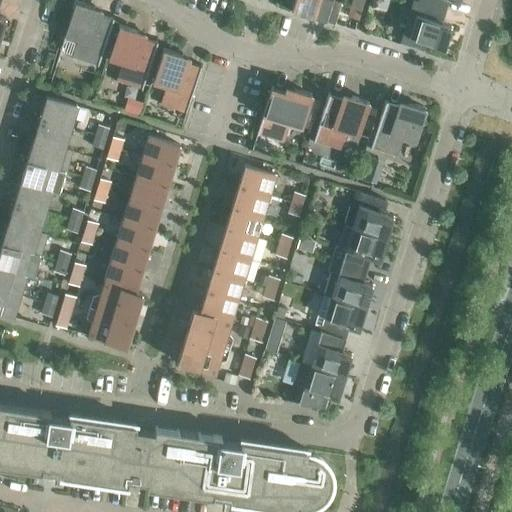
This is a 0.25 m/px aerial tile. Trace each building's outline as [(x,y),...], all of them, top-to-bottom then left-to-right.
[(65,34),(78,38),(73,55),(98,63),(97,65),(98,65),(113,16),(112,15),(111,17),(92,11),(93,6),(75,0),(65,34)] [(293,0),(291,10),(325,20),(330,0),(293,0)] [(351,0),(350,5),(361,8),(363,0),(351,0)] [(413,0),(400,43),(423,50),(425,42),(443,48),(450,25),(440,21),(444,10),(417,2),(418,1),(415,0),(413,0)] [(417,0),(418,1),(417,2),(444,10),(446,0),(454,0),(458,1),(457,0),(417,0)] [(361,8),(350,5),(347,15),(358,18),(361,8)] [(137,30),(119,24),(109,58),(122,62),(117,79),(142,87),(141,89),(142,89),(157,39),(156,39),(155,41),(135,34),(137,30)] [(160,103),(186,111),(201,63),(200,63),(199,64),(179,58),(181,53),(163,48),(152,82),(166,86),(160,103)] [(257,133),(258,133),(283,141),(288,123),(301,127),(311,93),(294,88),(292,93),(272,87),(273,85),(271,85),(257,133)] [(329,92),(328,92),(313,141),(314,142),(314,140),(340,147),(345,130),(358,134),(368,100),(350,95),(349,100),(329,94),(329,92)] [(46,95),(40,117),(71,127),(77,106),(84,108),(85,107),(46,95)] [(386,99),(385,99),(371,149),(372,147),(397,155),(402,137),(415,141),(425,107),(407,102),(406,107),(386,100),(386,99)] [(71,127),(40,117),(33,138),(65,148),(65,147),(71,127)] [(95,134),(105,137),(109,127),(98,123),(95,134)] [(105,137),(95,134),(91,145),(102,148),(105,137)] [(148,134),(141,155),(173,165),(179,143),(148,134)] [(109,146),(120,149),(123,139),(112,135),(109,146)] [(72,149),(65,147),(65,148),(33,138),(27,159),(65,171),(72,149)] [(120,149),(109,146),(106,157),(117,160),(120,149)] [(141,155),(135,176),(166,186),(173,165),(141,155)] [(65,171),(27,159),(20,180),(52,189),(52,190),(59,192),(65,171)] [(244,163),(238,185),(269,194),(276,173),(244,163)] [(82,176),(93,179),(96,168),(85,165),(82,176)] [(93,179),(82,176),(79,186),(90,190),(93,179)] [(135,176),(129,197),(160,207),(166,186),(135,176)] [(96,188),(107,191),(110,180),(100,177),(96,188)] [(46,210),(52,190),(52,189),(20,180),(14,201),(46,210)] [(231,206),(263,215),(269,194),(238,185),(231,206)] [(107,191),(96,188),(93,199),(104,202),(107,191)] [(356,189),(345,224),(386,237),(392,214),(383,211),(386,199),(356,189)] [(291,201),(301,204),(305,194),(294,190),(291,201)] [(129,197),(122,218),(154,228),(160,207),(129,197)] [(39,231),(46,210),(14,201),(8,222),(39,231)] [(301,204),(291,201),(287,212),(298,215),(301,204)] [(318,210),(314,203),(309,201),(306,211),(305,212),(317,216),(318,210)] [(231,206),(225,227),(256,236),(263,215),(231,206)] [(69,218),(80,221),(83,210),(73,207),(69,218)] [(80,221),(69,218),(66,228),(77,232),(80,221)] [(116,239),(147,249),(154,228),(122,218),(116,239)] [(84,229),(94,233),(98,222),(87,219),(84,229)] [(8,222),(1,243),(40,254),(46,233),(39,231),(8,222)] [(386,237),(345,224),(338,246),(342,248),(338,260),(365,268),(369,256),(379,259),(386,237)] [(219,248),(250,257),(256,236),(225,227),(219,248)] [(94,233),(84,229),(80,240),(91,243),(94,233)] [(292,236),(281,232),(278,243),(289,246),(292,236)] [(298,236),(295,246),(310,251),(313,240),(298,236)] [(116,239),(109,260),(141,270),(147,249),(116,239)] [(40,254),(1,243),(0,246),(0,265),(26,273),(26,274),(33,276),(40,254)] [(289,246),(278,243),(275,254),(285,257),(289,246)] [(219,248),(212,269),(244,278),(250,257),(219,248)] [(57,259),(67,263),(71,252),(60,249),(57,259)] [(67,263),(57,259),(53,270),(64,273),(67,263)] [(141,270),(109,260),(103,281),(135,291),(135,290),(141,270)] [(365,268),(338,260),(334,271),(330,270),(323,293),(365,305),(372,283),(361,280),(365,268)] [(71,271),(82,275),(85,264),(74,261),(71,271)] [(0,287),(20,294),(26,274),(26,273),(0,265),(0,287)] [(212,269),(206,290),(237,299),(244,278),(212,269)] [(82,275),(71,271),(68,282),(78,285),(82,275)] [(302,276),(292,273),(290,279),(300,282),(302,276)] [(279,277),(268,274),(265,285),(276,288),(279,277)] [(103,281),(95,307),(134,319),(142,292),(135,290),(135,291),(103,281)] [(273,297),(275,290),(276,288),(265,285),(262,295),(272,299),(273,297)] [(0,287),(0,311),(21,318),(22,318),(14,315),(20,294),(0,287)] [(199,311),(231,320),(237,299),(206,290),(200,310),(199,311)] [(44,301),(55,305),(58,294),(47,291),(44,301)] [(61,303),(72,306),(75,296),(65,292),(61,303)] [(312,327),(317,328),(344,337),(348,325),(358,328),(365,305),(323,293),(312,327)] [(55,305),(44,301),(41,312),(51,316),(55,305)] [(58,313),(69,317),(72,306),(61,303),(58,313)] [(278,306),(275,316),(283,318),(286,308),(278,306)] [(125,346),(134,319),(95,307),(87,334),(125,346)] [(193,308),(185,334),(223,346),(231,320),(199,311),(200,310),(193,308)] [(69,317),(58,313),(55,324),(66,327),(69,317)] [(252,327),(263,330),(266,319),(255,316),(252,327)] [(241,325),(238,335),(249,338),(249,337),(252,328),(241,325)] [(263,330),(252,327),(252,328),(249,337),(260,341),(263,330)] [(344,337),(317,328),(312,341),(315,342),(308,363),(344,374),(351,352),(340,349),(344,337)] [(276,354),(282,336),(270,332),(264,350),(276,354)] [(215,373),(223,346),(185,334),(176,361),(215,373)] [(241,363),(252,367),(255,356),(244,353),(241,363)] [(252,367),(241,363),(238,374),(249,377),(252,367)] [(344,374),(308,363),(302,385),(299,384),(296,396),(296,397),(323,406),(326,394),(337,397),(344,374)] [(223,381),(235,384),(237,376),(226,373),(223,381)] [(310,454),(306,454),(307,448),(240,439),(239,443),(221,441),(221,436),(155,426),(154,431),(135,428),(136,423),(69,413),(68,418),(49,416),(50,411),(0,403),(0,465),(42,471),(42,466),(61,469),(60,474),(127,484),(128,479),(147,482),(146,487),(213,497),(213,491),(232,494),(231,499),(298,509),(299,504),(303,505),(305,505),(309,505),(311,504),(315,503),(317,503),(320,500),(322,499),(323,498),(325,496),(326,495),(327,493),(328,492),(329,490),(330,488),(331,486),(331,484),(331,482),(331,480),(331,478),(331,476),(331,474),(330,472),(330,470),(329,468),(328,466),(326,463),(323,460),(320,458),(318,457),(314,455),(312,454),(310,454)]
